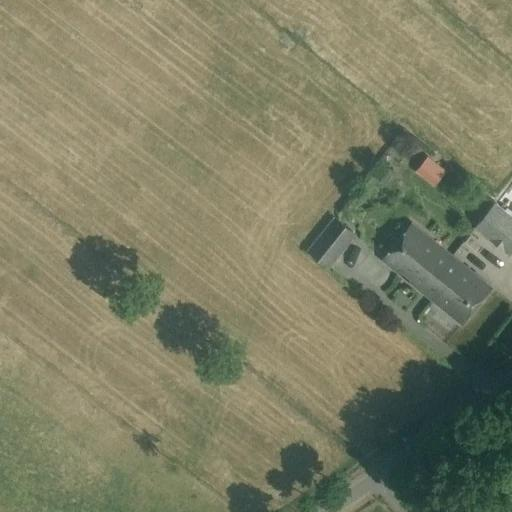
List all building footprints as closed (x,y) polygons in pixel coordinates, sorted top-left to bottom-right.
[(511,218),(494,204),(476,226),(510,253),(511,249),(511,218)] [(330,268),(357,234),(334,216),(307,251),(330,268)] [(438,273),(453,255),(413,222),(383,260),(433,299),(448,281),(438,273)] [(448,281),(433,299),(463,323),(492,286),(453,255),(438,273),(448,281)] [(411,300),(401,292),(394,300),(405,308),(411,300)]
